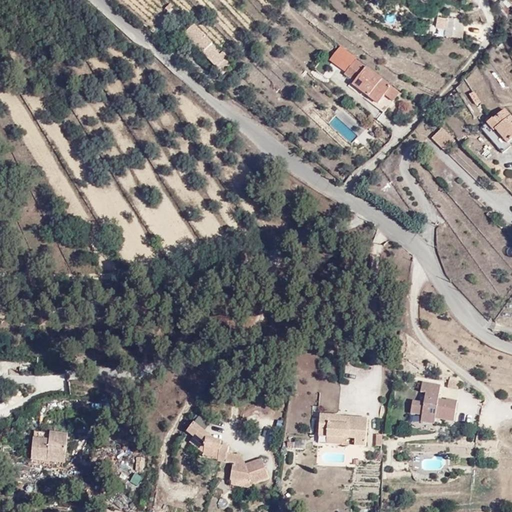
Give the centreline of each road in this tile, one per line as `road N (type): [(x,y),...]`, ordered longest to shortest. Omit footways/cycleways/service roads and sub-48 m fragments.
road 1 (tertiary): [(95,0),(279,154),(404,236),(463,316),(511,348)]
road 2 (unknown): [(366,212),(321,226),(222,281),(166,349),(131,374)]
